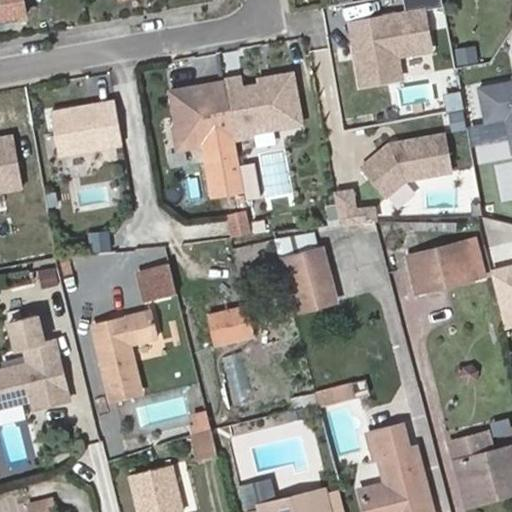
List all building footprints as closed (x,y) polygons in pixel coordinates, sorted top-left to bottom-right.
[(0,0),(0,24),(27,20),(23,0),(0,0)] [(426,55),(419,15),(346,28),(357,90),(396,83),(392,61),(426,55)] [(478,61),(475,46),(452,51),(454,65),(478,61)] [(511,151),(511,79),(476,86),(482,121),(503,117),(509,152),(511,151)] [(296,131),(286,80),(277,82),(287,133),(296,131)] [(287,133),(277,82),(264,85),(265,90),(237,96),(235,84),(218,88),(229,143),(230,148),(248,144),(248,141),(287,133)] [(229,143),(218,88),(163,98),(174,153),(229,143)] [(116,151),(109,107),(44,119),(52,162),(116,151)] [(441,137),(384,147),(356,172),(380,200),(401,183),(447,175),(441,137)] [(0,194),(18,192),(9,140),(0,141),(0,194)] [(511,160),(493,164),(500,201),(511,199),(511,160)] [(351,224),(345,190),(328,193),(333,225),(351,224)] [(247,234),(242,210),(222,214),(227,237),(247,234)] [(365,210),(349,212),(351,224),(367,222),(365,210)] [(260,229),(258,219),(247,221),(249,231),(260,229)] [(90,251),(112,248),(109,227),(87,230),(90,251)] [(278,253),(292,307),(333,297),(319,243),(278,253)] [(463,243),(408,257),(418,293),(473,278),(463,243)] [(511,264),(489,271),(499,308),(511,304),(511,264)] [(137,272),(144,302),(176,294),(169,265),(137,272)] [(56,266),(37,267),(39,285),(58,283),(56,266)] [(380,294),(390,325),(401,322),(391,291),(380,294)] [(275,294),(249,300),(253,317),(265,315),(268,327),(282,324),(275,294)] [(246,308),(209,317),(216,345),(252,336),(246,308)] [(150,312),(92,326),(110,396),(139,390),(128,346),(156,340),(150,312)] [(33,371),(0,379),(0,409),(1,415),(42,404),(44,414),(75,406),(59,345),(48,348),(41,320),(14,327),(21,359),(29,357),(33,371)] [(220,356),(235,406),(255,399),(240,350),(220,356)] [(353,402),(349,388),(315,397),(319,411),(353,402)] [(402,425),(367,434),(374,459),(378,458),(385,484),(359,490),(364,511),(432,511),(417,448),(408,450),(402,425)] [(210,430),(192,437),(198,459),(216,454),(210,430)] [(511,446),(455,461),(466,504),(511,492),(511,446)] [(179,511),(167,465),(128,475),(137,511),(179,511)] [(329,511),(325,494),(324,489),(257,505),(258,511),(329,511)] [(343,511),(339,491),(325,494),(329,511),(343,511)] [(64,511),(62,501),(36,506),(37,511),(64,511)]
